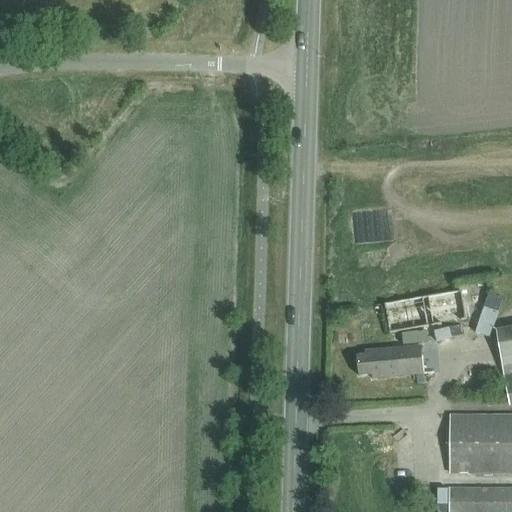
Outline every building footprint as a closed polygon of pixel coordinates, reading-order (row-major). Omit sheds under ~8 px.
[(460,289),(384,304),(389,334),(466,320),(460,289)] [(511,327),(496,331),(509,407),(511,406),(511,327)] [(372,380),(415,376),(415,384),(424,384),(424,375),(421,347),(365,352),(364,357),(357,357),(359,377),(372,376),(372,380)] [(511,415),(449,415),(449,475),(511,475),(511,415)] [(511,511),(511,488),(449,489),(449,511),(511,511)]
